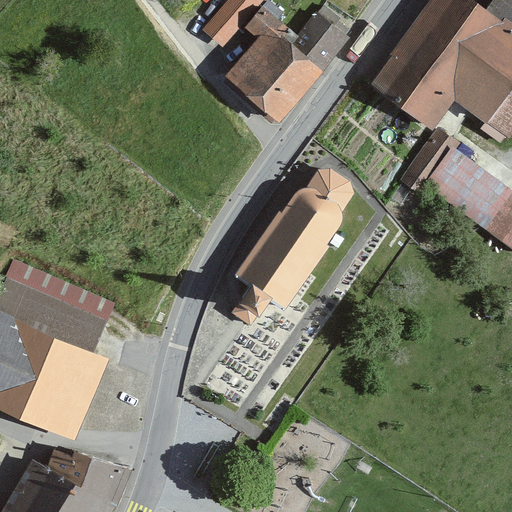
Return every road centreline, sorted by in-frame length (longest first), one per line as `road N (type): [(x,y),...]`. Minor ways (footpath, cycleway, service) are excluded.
road 1 (tertiary): [(159,453),(179,347),(227,222),(392,0)]
road 2 (residential): [(0,422),(159,453)]
